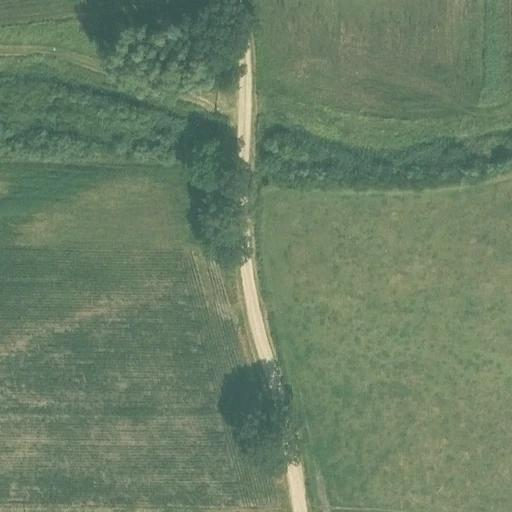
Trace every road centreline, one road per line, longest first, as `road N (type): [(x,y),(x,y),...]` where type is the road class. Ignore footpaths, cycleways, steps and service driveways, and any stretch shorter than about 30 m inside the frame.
road 1 (track): [(291,511),(239,295),(242,105),(231,0)]
road 2 (track): [(511,99),(402,125),(242,105)]
